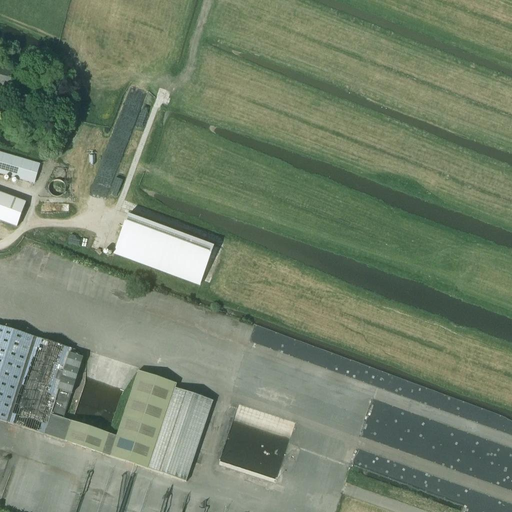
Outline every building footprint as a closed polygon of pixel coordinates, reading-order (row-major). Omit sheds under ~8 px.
[(0,87),(9,89),(13,69),(0,66),(0,87)] [(21,78),(19,89),(20,92),(27,93),(30,91),(32,81),(30,77),(24,76),(21,78)] [(0,172),(34,183),(39,163),(0,152),(0,172)] [(64,193),(65,192),(65,191),(65,190),(65,189),(65,188),(65,187),(65,186),(64,186),(64,185),(64,184),(63,183),(62,183),(61,182),(60,181),(59,181),(58,181),(57,181),(55,181),(54,181),(53,181),(52,182),(51,183),(50,184),(49,185),(49,186),(48,188),(48,189),(48,190),(48,191),(49,191),(49,192),(49,193),(50,194),(51,195),(52,196),(53,197),(55,197),(56,198),(57,198),(58,198),(59,197),(60,197),(62,196),(63,195),(64,194),(64,193)] [(0,221),(17,227),(27,202),(0,192),(0,221)] [(214,247),(128,216),(114,253),(200,285),(214,247)] [(0,421),(23,428),(186,483),(213,402),(176,389),(177,385),(138,372),(117,437),(63,419),(71,394),(83,358),(73,355),(75,350),(0,326),(0,421)]
